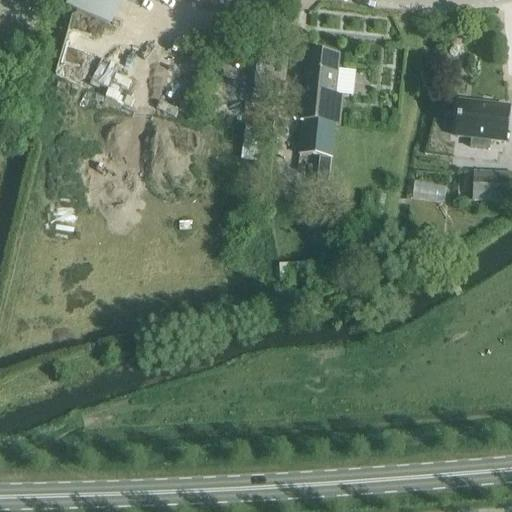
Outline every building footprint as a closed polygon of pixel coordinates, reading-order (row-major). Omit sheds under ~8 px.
[(72,0),(70,6),(115,26),(125,0),(72,0)] [(264,51),(263,67),(278,68),(279,52),(264,51)] [(306,52),(304,72),(300,121),(305,122),(303,155),(320,157),(317,182),(330,183),(336,125),(340,126),(343,96),(352,97),(355,72),(339,70),(340,56),(306,52)] [(260,87),(245,86),(243,113),(258,114),(260,87)] [(462,103),(458,137),(472,139),(471,148),(489,150),(490,141),(506,143),(510,108),(462,103)] [(242,159),(261,162),(266,129),(246,126),(242,159)] [(511,174),(476,172),(474,201),(511,203),(511,174)] [(363,193),(360,217),(384,220),(387,196),(363,193)] [(421,245),(410,248),(413,260),(424,258),(421,245)] [(338,247),(338,258),(361,258),(361,247),(338,247)] [(347,263),(330,275),(354,308),(371,296),(347,263)]
